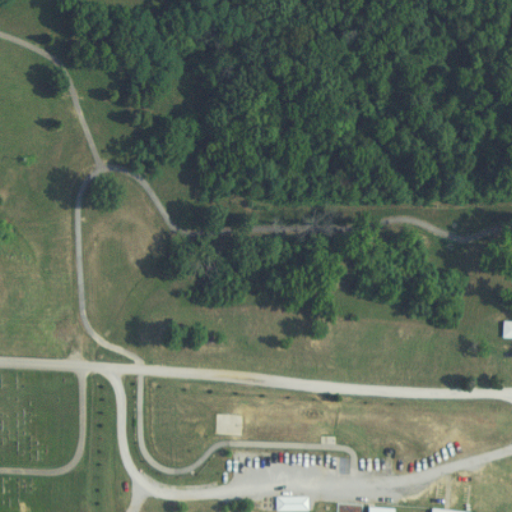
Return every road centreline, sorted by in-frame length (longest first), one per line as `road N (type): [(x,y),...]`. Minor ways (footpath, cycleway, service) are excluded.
road 1 (residential): [(511,455),(345,502),(177,501),(128,464),(121,371)]
road 2 (residential): [(0,361),(349,397),(462,399)]
road 3 (residential): [(82,365),(78,459),(52,473),(0,473)]
